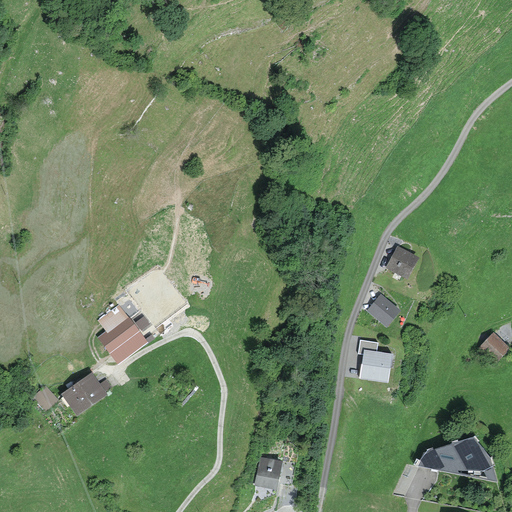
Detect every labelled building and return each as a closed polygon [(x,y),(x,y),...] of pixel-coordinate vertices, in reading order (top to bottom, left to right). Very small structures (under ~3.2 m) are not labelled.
[(416,259),(398,250),(390,267),(408,275),(416,259)] [(397,312),(381,298),(370,311),(386,325),(397,312)] [(118,329),(112,334),(127,354),(151,336),(125,302),(108,315),(118,329)] [(507,347),(494,335),(482,349),(495,361),(507,347)] [(390,357),(366,353),(362,376),(387,380),(390,357)] [(103,394),(91,378),(65,396),(78,413),(103,394)] [(44,399),(31,407),(40,421),(53,413),(44,399)] [(426,456),(421,466),(494,479),(489,459),(472,441),(426,456)] [(281,465),(262,460),(256,486),(275,490),(281,465)] [(288,468),(284,483),(292,485),(296,470),(288,468)]
